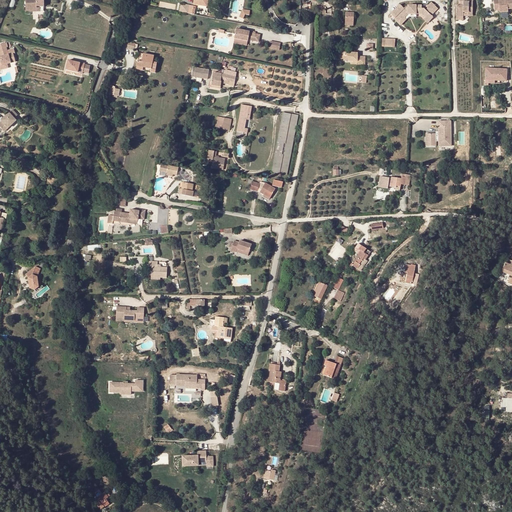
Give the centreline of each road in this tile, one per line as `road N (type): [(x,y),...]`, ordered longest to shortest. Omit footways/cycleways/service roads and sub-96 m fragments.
road 1 (residential): [(283,221),(432,214),(511,226)]
road 2 (tertiary): [(223,511),(230,441),(266,303)]
road 3 (residential): [(511,116),(305,113)]
road 4 (residential): [(0,94),(89,113),(117,22)]
road 5 (residential): [(283,221),(136,194)]
road 6 (unknown): [(424,215),(426,229),(379,272),(375,293),(395,271)]
road 7 (residential): [(267,297),(143,295)]
